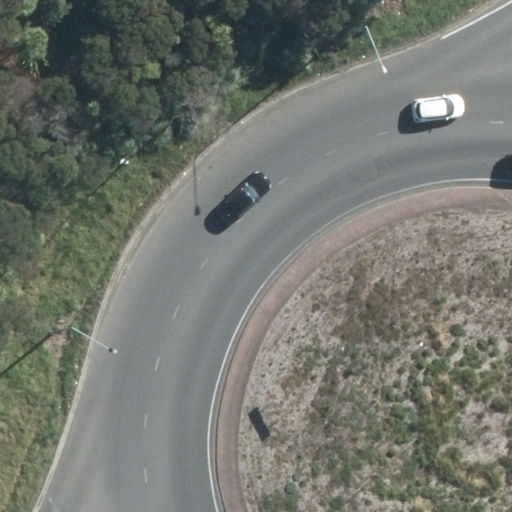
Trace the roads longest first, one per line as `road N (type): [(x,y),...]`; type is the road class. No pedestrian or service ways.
road 1 (primary): [(146,419),(181,304),(237,223),(296,171),(391,131)]
road 2 (motorway): [(391,131),(511,40)]
road 3 (primary): [(391,131),(511,124)]
